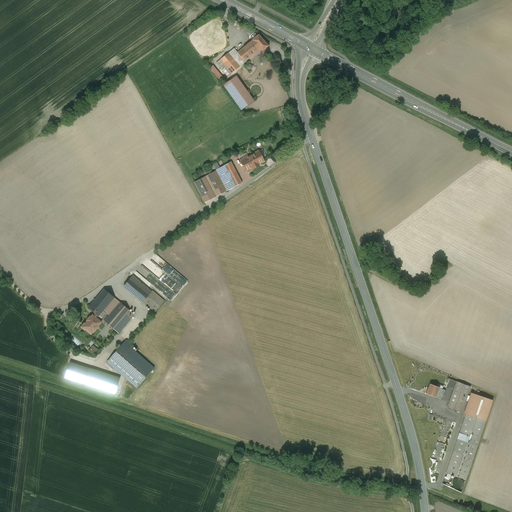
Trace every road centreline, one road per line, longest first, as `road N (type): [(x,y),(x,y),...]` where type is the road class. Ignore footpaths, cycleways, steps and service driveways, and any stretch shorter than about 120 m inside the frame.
road 1 (primary): [(310,135),(397,389),(424,511)]
road 2 (unclassified): [(0,267),(39,308),(66,307),(310,135)]
road 3 (primary): [(511,152),(311,48)]
